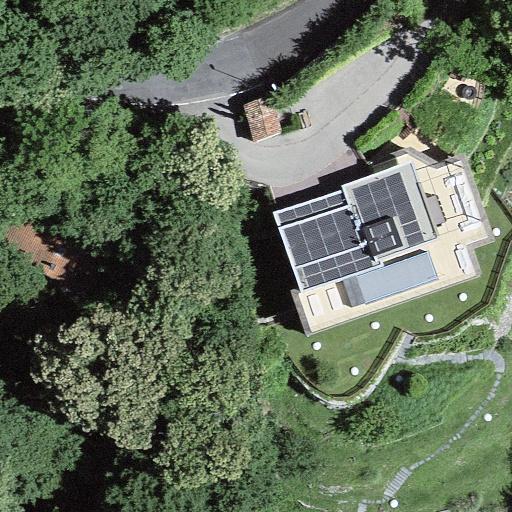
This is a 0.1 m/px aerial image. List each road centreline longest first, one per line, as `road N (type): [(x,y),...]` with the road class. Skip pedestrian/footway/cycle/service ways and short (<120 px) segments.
road 1 (unclassified): [(449,0),(390,86),(331,141),(287,164),(252,166),(224,151),(199,79)]
road 2 (tertiary): [(199,79),(0,80)]
road 3 (tertiary): [(340,0),(260,57),(199,79)]
